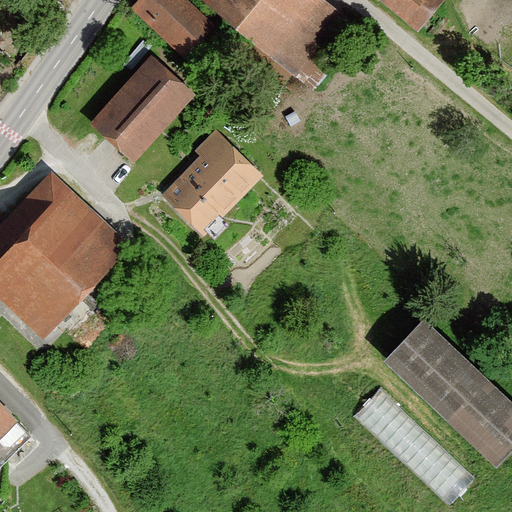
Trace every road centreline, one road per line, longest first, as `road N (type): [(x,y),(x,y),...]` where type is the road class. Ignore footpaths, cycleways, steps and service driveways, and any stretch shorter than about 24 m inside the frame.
road 1 (track): [(511,129),(353,0)]
road 2 (secondary): [(0,143),(100,0)]
